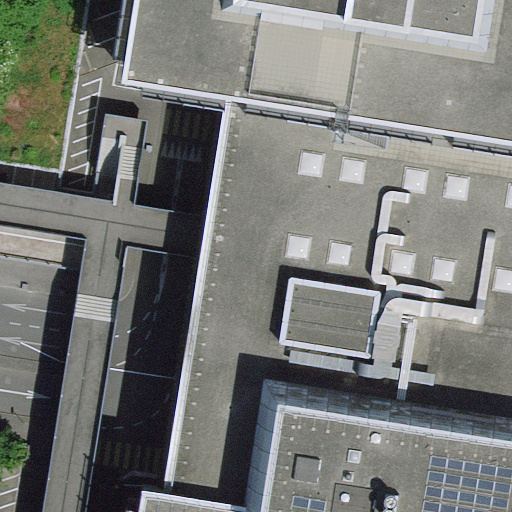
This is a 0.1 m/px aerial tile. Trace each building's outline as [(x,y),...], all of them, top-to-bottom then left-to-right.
[(0,153),(64,163),(88,0),(18,0),(0,123),(0,153)] [(511,136),(511,0),(135,0),(125,72),(197,84),(230,90),(511,136)] [(511,136),(230,90),(207,229),(187,351),(170,456),(166,481),(263,497),(279,390),(511,425),(511,136)] [(511,511),(511,425),(279,390),(263,497),(260,511),(511,511)] [(260,511),(263,497),(166,481),(143,478),(137,511),(260,511)]
